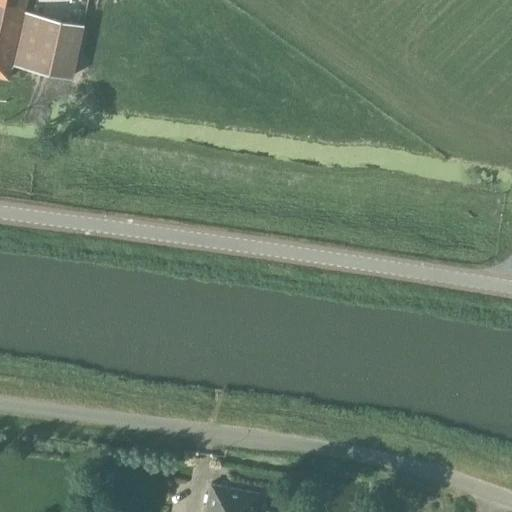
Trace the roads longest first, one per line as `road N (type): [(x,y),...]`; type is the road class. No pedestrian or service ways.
road 1 (unclassified): [(511,500),(346,451),(0,405)]
road 2 (tertiary): [(511,288),(0,213)]
